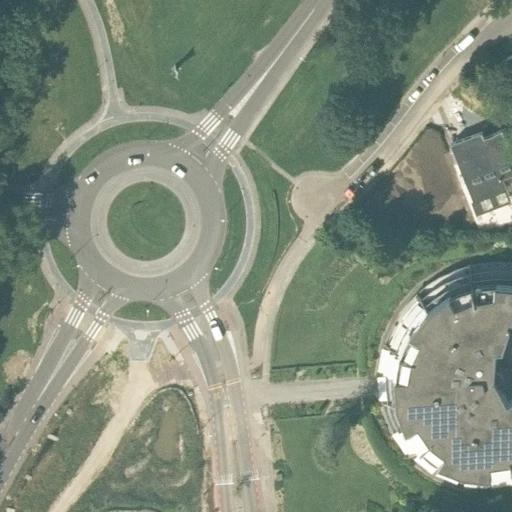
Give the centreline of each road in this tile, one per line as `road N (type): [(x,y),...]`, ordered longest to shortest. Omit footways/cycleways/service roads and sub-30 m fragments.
road 1 (residential): [(511,10),(325,202)]
road 2 (secondary): [(0,463),(106,276)]
road 3 (secondary): [(320,0),(190,169)]
road 4 (residential): [(237,400),(382,387)]
road 5 (residential): [(237,400),(193,270)]
road 6 (residential): [(154,288),(201,352),(217,403)]
road 7 (secondary): [(190,169),(173,158),(133,154),(97,174),(85,192)]
